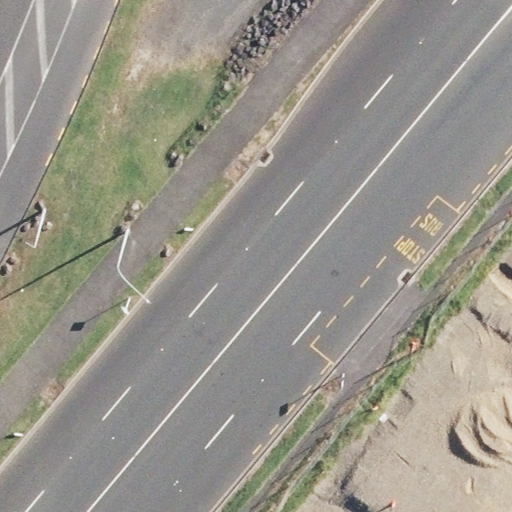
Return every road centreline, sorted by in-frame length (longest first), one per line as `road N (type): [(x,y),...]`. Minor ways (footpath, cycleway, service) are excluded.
road 1 (secondary): [(504,0),(411,99),(66,511)]
road 2 (unclassified): [(55,0),(0,132)]
